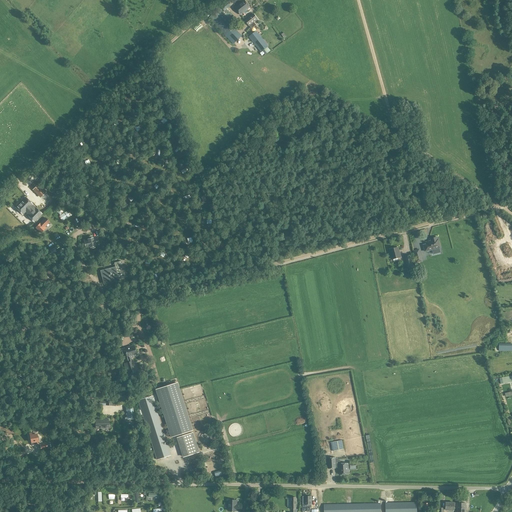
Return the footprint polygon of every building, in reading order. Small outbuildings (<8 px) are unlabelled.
[(241,15),(250,7),(244,0),(235,8),(241,15)] [(221,8),(209,18),(213,23),(225,36),(235,27),(236,26),(232,22),(235,20),(227,9),(230,6),(227,3),(221,8)] [(254,13),(246,20),(251,26),(253,29),(257,25),(255,22),(259,19),(254,13)] [(256,31),(249,37),(261,52),(268,46),(256,31)] [(38,184),(32,190),(40,198),(46,192),(38,184)] [(26,198),(16,208),(23,215),(33,205),(26,198)] [(36,208),(28,216),(34,223),(42,214),(36,208)] [(59,216),(62,222),(71,216),(67,211),(59,216)] [(45,218),(35,228),(41,234),(46,228),(45,227),(50,222),(45,218)] [(96,238),(84,241),(86,248),(98,245),(96,238)] [(431,240),(431,242),(426,243),(427,244),(423,245),(425,252),(429,251),(429,250),(432,249),(433,252),(440,250),(439,248),(440,247),(438,240),(437,240),(436,238),(433,239),(433,240),(431,240)] [(393,260),(400,258),(398,248),(390,250),(393,260)] [(423,262),(419,249),(413,251),(417,263),(423,262)] [(404,256),(407,269),(414,268),(411,255),(404,256)] [(115,269),(104,272),(106,281),(118,278),(118,279),(125,277),(121,261),(114,263),(115,269)] [(125,354),(128,363),(124,364),(127,375),(135,372),(130,359),(137,356),(134,346),(121,350),(123,355),(125,354)] [(193,431),(177,383),(155,390),(170,438),(193,431)] [(170,456),(151,396),(138,401),(157,460),(170,456)] [(127,417),(126,418),(125,419),(125,420),(126,421),(127,421),(131,421),(131,420),(135,419),(135,413),(134,413),(133,407),(126,408),(127,417)] [(95,420),(96,429),(109,429),(108,419),(95,420)] [(184,457),(198,453),(192,433),(177,438),(184,457)] [(37,435),(32,436),(32,434),(29,434),(31,446),(39,444),(38,442),(39,441),(38,437),(37,437),(37,435)] [(342,440),(332,442),(334,451),(344,449),(342,440)] [(348,474),(348,463),(339,464),(336,464),(335,458),(328,458),(329,468),(336,468),(336,467),(339,467),(340,474),(348,474)] [(311,508),(312,497),(303,497),(303,511),(304,511),(310,511),(310,508),(311,508)] [(237,501),(229,501),(229,511),(237,511),(242,511),(242,505),(237,505),(237,501)] [(417,511),(417,502),(385,503),(385,511),(417,511)] [(323,511),(381,511),(381,503),(324,504),(323,511)] [(465,511),(466,503),(455,503),(456,509),(457,509),(457,511),(465,511)]
